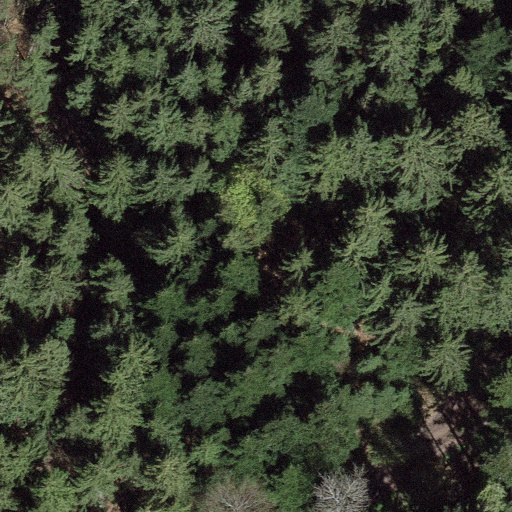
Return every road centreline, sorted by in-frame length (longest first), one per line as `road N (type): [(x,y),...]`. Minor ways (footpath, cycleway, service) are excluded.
road 1 (track): [(0,118),(65,150),(82,252),(82,343),(54,467),(30,511)]
road 2 (track): [(326,511),(511,389)]
road 3 (track): [(33,0),(65,150)]
